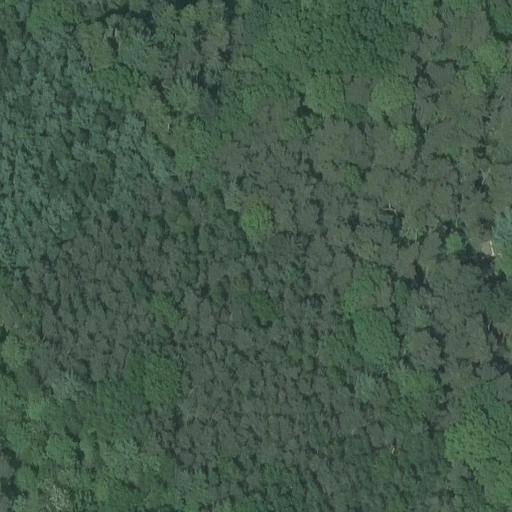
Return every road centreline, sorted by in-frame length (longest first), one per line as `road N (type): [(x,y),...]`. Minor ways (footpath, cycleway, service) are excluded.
road 1 (track): [(0,318),(511,10)]
road 2 (track): [(126,511),(0,400)]
